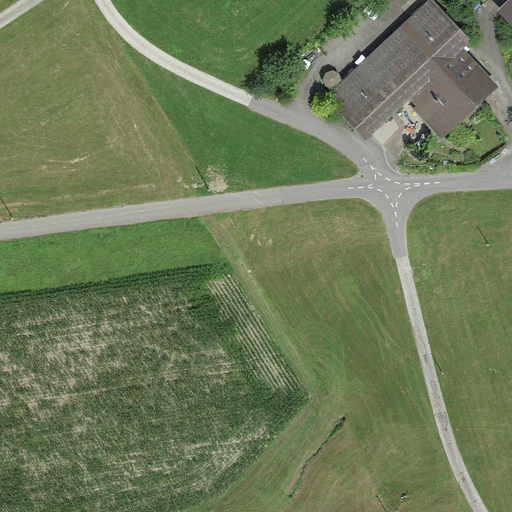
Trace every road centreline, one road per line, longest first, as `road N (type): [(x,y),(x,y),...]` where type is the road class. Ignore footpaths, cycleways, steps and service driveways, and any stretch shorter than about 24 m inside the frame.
road 1 (track): [(479,511),(439,412),(386,187),(295,121),(159,63),(121,31),(104,0)]
road 2 (residential): [(511,183),(386,187),(0,234)]
